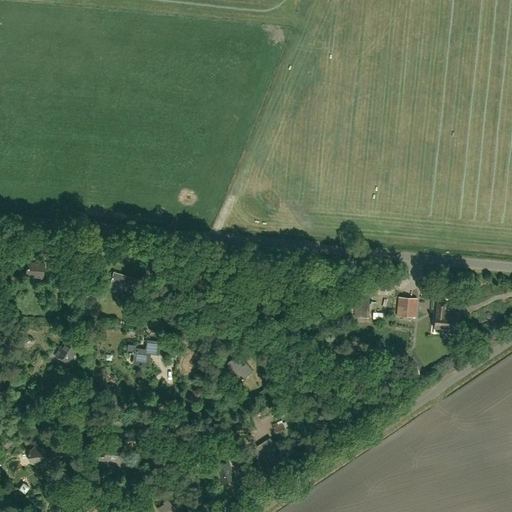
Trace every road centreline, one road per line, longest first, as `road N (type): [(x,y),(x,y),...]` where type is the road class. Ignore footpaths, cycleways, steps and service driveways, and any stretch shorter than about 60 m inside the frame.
road 1 (unclassified): [(511,269),(0,222)]
road 2 (unclassified): [(265,511),(511,340)]
road 3 (unknown): [(209,511),(200,439),(190,431),(0,419)]
